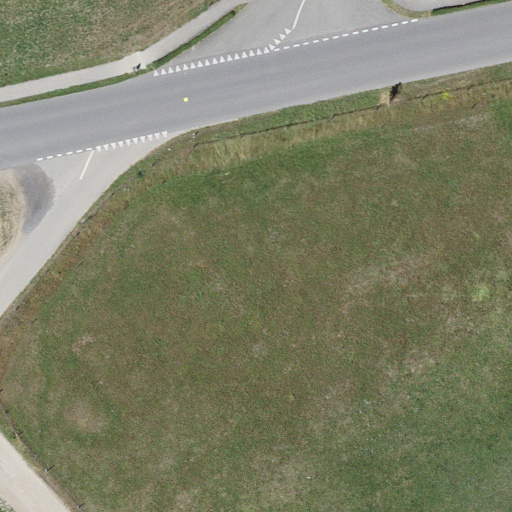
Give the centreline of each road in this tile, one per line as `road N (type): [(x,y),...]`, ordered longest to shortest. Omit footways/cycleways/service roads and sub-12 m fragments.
road 1 (tertiary): [(279,83),(0,141)]
road 2 (tertiary): [(511,33),(279,83)]
road 3 (track): [(97,120),(87,181),(0,294)]
